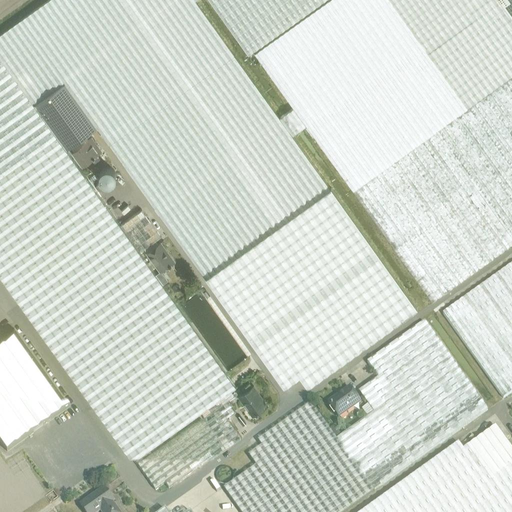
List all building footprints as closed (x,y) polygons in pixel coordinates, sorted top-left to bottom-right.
[(141,209),(120,224),(92,185),(81,170),(66,148),(35,103),(63,84),(94,129),(205,278),(330,189),(304,153),(292,135),(297,131),(284,113),(279,117),(276,112),(211,23),(195,0),(44,0),(31,10),(0,31),(0,275),(71,374),(73,377),(132,460),(236,386),(177,304),(139,251),(161,236),(141,209)] [(209,0),(248,55),(324,0),(209,0)] [(293,107),(284,113),(297,131),(306,125),(351,188),(511,72),(511,0),(328,0),(255,53),(293,107)] [(511,72),(351,188),(394,248),(393,248),(432,302),(511,244),(511,72)] [(66,148),(69,146),(85,135),(94,129),(63,84),(35,103),(66,148)] [(88,139),(85,135),(69,146),(82,164),(101,150),(91,137),(88,139)] [(417,312),(332,192),(207,281),(284,390),(300,378),(308,389),(417,312)] [(159,271),(173,262),(168,253),(167,254),(159,243),(158,244),(155,240),(144,248),(159,271)] [(511,392),(511,264),(442,314),(503,399),(511,392)] [(359,393),(369,407),(374,413),(337,440),(310,403),(258,440),(262,445),(248,455),(256,466),(224,489),(240,511),(346,511),(487,411),(424,322),(367,363),(378,379),(359,393)] [(0,444),(5,452),(69,406),(14,329),(6,335),(0,338),(0,444)] [(257,411),(266,405),(253,386),(239,397),(248,410),(247,410),(252,416),(257,412),(257,411)] [(338,418),(360,403),(349,387),(327,403),(338,418)] [(235,411),(227,400),(136,466),(155,492),(164,485),(168,490),(242,438),(226,416),(235,411)] [(511,450),(495,428),(470,445),(490,472),(511,456),(511,450)] [(458,444),(363,511),(511,511),(511,456),(490,472),(470,445),(463,450),(458,444)] [(232,475),(231,472),(230,469),(227,467),(224,467),(221,467),(219,469),(217,471),(216,474),(216,477),(218,480),(220,482),(223,483),(226,482),(229,481),(231,478),(232,475)] [(102,511),(118,511),(110,500),(111,499),(104,489),(80,506),(84,511),(101,511),(102,511)]
